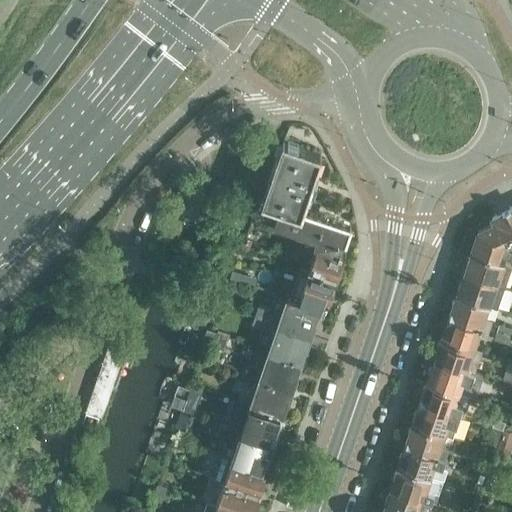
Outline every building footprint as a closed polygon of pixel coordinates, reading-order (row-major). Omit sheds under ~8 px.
[(270,180),(263,199),(267,200),(266,202),(280,206),(281,207),(302,214),(304,210),(303,210),(310,189),(314,190),(318,180),(313,178),(322,153),(298,145),(299,143),(288,140),(288,141),(284,140),(277,159),(275,159),(268,180),(270,180)] [(187,207),(199,207),(199,197),(187,197),(187,207)] [(263,199),(256,216),(274,223),(274,224),(275,224),(281,207),(280,206),(266,202),(267,200),(263,199)] [(503,211),(492,216),(495,222),(505,242),(509,244),(511,247),(511,206),(511,207),(510,206),(502,210),(503,211)] [(281,207),(275,224),(306,235),(303,246),(314,245),(346,241),(351,226),(333,220),(304,210),(302,214),(281,207)] [(478,230),(472,250),(499,260),(505,242),(495,222),(478,230)] [(251,242),(244,239),(241,247),(248,250),(251,242)] [(316,246),(308,269),(309,269),(337,279),(347,252),(343,251),(346,241),(314,245),(316,246)] [(308,254),(311,245),(296,247),(295,255),(308,254)] [(468,262),(464,273),(504,286),(511,265),(504,262),(499,260),(472,250),(470,254),(468,256),(466,260),(468,262)] [(270,266),(258,262),(254,273),(266,277),(270,266)] [(256,276),(232,269),(229,278),(253,287),(256,276)] [(285,297),(288,298),(320,309),(327,311),(337,279),(309,269),(308,269),(301,290),(300,292),(299,292),(298,296),(287,293),(285,297)] [(459,287),(457,293),(490,304),(497,307),(504,286),(464,273),(462,279),(460,280),(458,285),(459,287)] [(452,307),(449,316),(489,329),(493,319),(486,316),(490,304),(457,293),(456,297),(452,307)] [(258,303),(253,316),(276,324),(311,336),(314,327),(317,323),(317,319),(320,309),(288,298),(285,297),(274,294),(269,307),(258,303)] [(239,311),(242,303),(228,298),(225,306),(239,311)] [(263,328),(265,320),(252,316),(249,324),(263,328)] [(442,337),(475,348),(479,336),(486,338),(489,329),(449,316),(442,337)] [(499,323),(496,331),(500,332),(511,336),(511,327),(503,324),(499,323)] [(276,324),(267,351),(269,352),(301,362),(302,362),(303,361),(306,357),(305,353),(311,336),(276,324)] [(231,338),(210,331),(206,342),(227,349),(231,338)] [(496,331),(494,339),(510,344),(511,338),(511,336),(500,332),(496,331)] [(439,346),(435,358),(468,369),(475,372),(482,351),(475,348),(442,337),(439,341),(439,346)] [(203,349),(200,358),(219,364),(222,355),(203,349)] [(267,351),(258,377),(293,389),(296,380),(298,379),(299,375),(299,372),(302,362),(301,362),(269,352),(267,351)] [(87,410),(88,410),(102,415),(120,362),(105,357),(87,410)] [(429,375),(428,380),(460,390),(464,378),(472,381),(475,372),(468,369),(435,358),(432,366),(429,375)] [(511,360),(508,359),(501,381),(511,384),(511,360)] [(246,382),(248,375),(233,370),(231,377),(246,382)] [(258,377),(249,404),(284,416),(284,414),(288,411),(287,406),(293,389),(258,377)] [(424,392),(421,401),(453,411),(460,414),(463,404),(456,402),(460,390),(428,380),(427,383),(424,392)] [(193,415),(197,404),(186,400),(182,411),(183,411),(192,414),(193,415)] [(415,418),(413,423),(446,433),(453,436),(460,414),(453,411),(421,401),(418,409),(415,418)] [(240,429),(240,431),(275,443),(278,434),(281,430),(280,426),(284,416),(249,404),(240,429)] [(475,410),(472,418),(485,422),(488,414),(475,410)] [(193,415),(184,412),(178,429),(187,432),(193,415)] [(220,423),(235,429),(238,420),(223,415),(220,423)] [(409,436),(406,444),(438,455),(446,458),(449,448),(442,445),(446,433),(413,423),(412,427),(409,436)] [(220,424),(216,435),(227,439),(222,452),(224,453),(266,468),(269,460),(271,458),(272,455),(271,452),(275,443),(240,431),(221,424),(220,424)] [(499,437),(496,446),(511,451),(511,447),(511,430),(502,427),(499,437)] [(487,434),(483,446),(495,449),(496,446),(499,437),(487,434)] [(188,440),(175,436),(172,444),(185,448),(188,440)] [(400,461),(399,465),(431,476),(432,476),(442,480),(443,480),(448,467),(443,466),(446,458),(438,455),(406,444),(403,452),(401,454),(400,458),(400,461)] [(0,491),(12,456),(0,452),(0,491)] [(224,453),(215,478),(224,481),(259,493),(268,468),(266,468),(224,453)] [(476,457),(473,467),(487,471),(490,461),(476,457)] [(396,477),(393,488),(425,499),(430,501),(432,501),(435,502),(442,480),(432,476),(431,476),(399,465),(399,466),(400,467),(399,470),(397,471),(395,475),(396,477)] [(204,474),(202,482),(212,486),(207,500),(215,503),(216,503),(240,511),(253,511),(259,493),(224,481),(215,478),(204,474)] [(472,489),(479,492),(482,486),(474,483),(472,489)] [(176,491),(158,485),(155,493),(173,500),(176,491)] [(387,503),(385,509),(395,511),(430,511),(432,509),(428,508),(430,501),(425,499),(393,488),(390,495),(388,496),(386,501),(387,503)] [(207,500),(203,511),(240,511),(216,503),(215,503),(207,500)]
